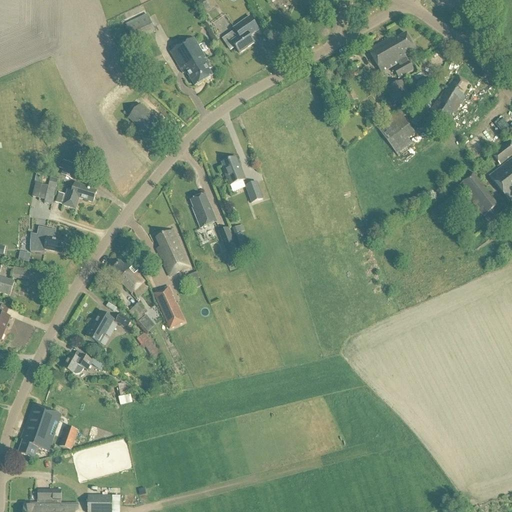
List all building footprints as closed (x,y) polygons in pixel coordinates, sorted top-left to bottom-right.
[(198,4),(203,14),(210,11),(206,1),(198,4)] [(155,33),(147,15),(126,25),(134,43),(155,33)] [(259,31),(250,18),(234,30),(240,38),(232,43),(240,55),(254,45),(250,38),(259,31)] [(381,75),(407,62),(406,59),(416,53),(408,37),(397,42),(391,41),(369,52),(381,75)] [(194,38),(171,52),(183,74),(189,76),(195,87),(212,77),(209,71),(211,69),(194,38)] [(351,61),(341,67),(345,73),(355,68),(351,61)] [(408,62),(393,70),(399,80),(413,72),(408,62)] [(472,88),(455,77),(430,114),(445,124),(451,116),(452,117),(453,114),(454,115),(466,98),(463,96),(467,90),(469,92),(472,88)] [(129,88),(150,107),(156,100),(135,81),(129,88)] [(403,81),(385,91),(392,105),(411,96),(403,81)] [(339,97),(346,110),(355,106),(349,93),(339,97)] [(158,123),(141,106),(128,120),(140,131),(142,129),(148,134),(158,123)] [(404,119),(405,118),(400,111),(376,128),(399,158),(414,147),(409,140),(416,135),(404,119)] [(425,117),(417,111),(409,122),(417,128),(425,117)] [(479,138),(470,141),(475,153),(483,150),(479,138)] [(511,161),(502,169),(489,179),(508,203),(511,200),(511,144),(511,143),(492,157),(500,167),(511,158),(511,161)] [(241,172),(236,159),(222,165),(226,176),(225,176),(230,187),(246,181),(242,171),(241,172)] [(60,169),(63,171),(61,176),(72,182),(78,168),(63,162),(60,169)] [(498,207),(473,175),(458,187),(494,232),(503,224),(493,211),(498,207)] [(33,199),(45,201),(45,205),(53,206),(58,181),(51,179),(49,187),(37,184),(33,199)] [(263,200),(256,183),(245,187),(252,204),(263,200)] [(80,201),(80,200),(94,205),(98,194),(89,191),(90,189),(76,185),(73,194),(68,192),(63,207),(76,211),(79,201),(80,201)] [(210,210),(205,197),(191,202),(194,210),(192,210),(200,230),(217,223),(211,209),(210,210)] [(241,227),(234,231),(236,236),(244,233),(241,227)] [(31,236),(30,254),(32,254),(40,254),(45,255),(45,251),(62,254),(64,242),(55,241),(56,233),(39,229),(38,237),(31,236)] [(234,245),(228,230),(219,234),(225,248),(234,245)] [(161,249),(160,250),(157,251),(170,278),(190,269),(173,232),(156,240),(161,249)] [(242,235),(236,237),(241,251),(247,249),(242,235)] [(30,261),(30,252),(19,252),(19,261),(30,261)] [(123,267),(120,264),(112,271),(116,274),(113,277),(119,282),(132,295),(145,283),(126,264),(123,267)] [(12,276),(25,279),(27,270),(14,267),(12,276)] [(0,294),(10,297),(15,284),(0,279),(0,275),(1,275),(2,271),(2,269),(0,268),(0,294)] [(199,281),(193,283),(196,290),(201,288),(199,281)] [(17,286),(13,298),(32,304),(36,292),(17,286)] [(153,296),(170,331),(185,323),(176,304),(175,304),(172,298),(173,297),(169,288),(163,291),(164,293),(159,295),(158,293),(153,296)] [(140,305),(130,314),(138,323),(149,314),(140,305)] [(0,308),(0,341),(2,342),(10,319),(5,317),(8,311),(0,308)] [(114,322),(101,314),(86,338),(99,346),(114,322)] [(121,316),(117,323),(129,331),(133,323),(121,316)] [(146,318),(139,324),(144,330),(152,324),(146,318)] [(141,351),(146,348),(154,362),(162,357),(152,341),(146,334),(135,342),(141,351)] [(93,363),(77,354),(75,359),(71,357),(63,370),(73,376),(76,376),(78,376),(80,376),(81,375),(83,373),(84,371),(87,373),(93,363)] [(179,387),(174,379),(169,382),(174,390),(179,387)] [(61,417),(33,407),(21,440),(23,441),(19,454),(34,460),(38,449),(49,453),(61,417)] [(78,432),(66,428),(59,448),(71,452),(78,432)] [(38,502),(53,502),(53,491),(38,491),(38,502)] [(88,497),(88,511),(111,511),(112,497),(88,497)]
